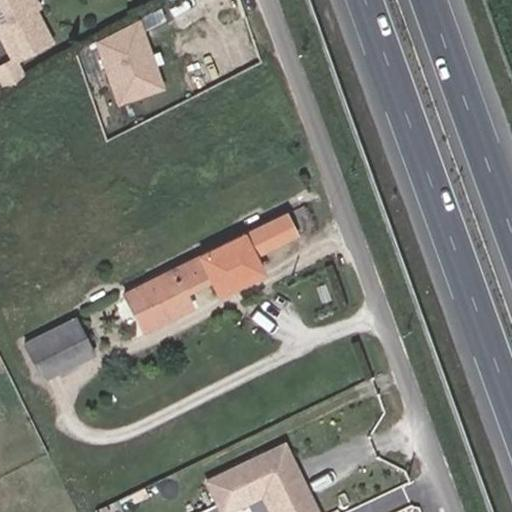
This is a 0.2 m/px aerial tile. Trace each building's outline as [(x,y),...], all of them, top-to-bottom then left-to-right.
[(23,1),(24,0),(0,0),(0,36),(12,60),(49,41),(32,7),(27,10),(23,1)] [(36,5),(33,0),(24,0),(23,1),(27,10),(32,7),(36,5)] [(120,103),(168,85),(143,19),(95,37),(120,103)] [(21,77),(12,60),(0,65),(0,79),(4,87),(21,77)] [(217,293),(260,271),(252,254),(294,234),(284,214),(123,293),(141,330),(190,307),(182,292),(209,278),(217,293)] [(16,306),(93,267),(86,252),(9,291),(16,306)] [(91,355),(73,318),(23,343),(42,380),(91,355)] [(283,445),(207,481),(222,511),(262,493),(270,511),(315,511),(314,507),(306,511),(293,484),(290,486),(286,477),(289,475),(285,467),(292,464),(283,445)]
